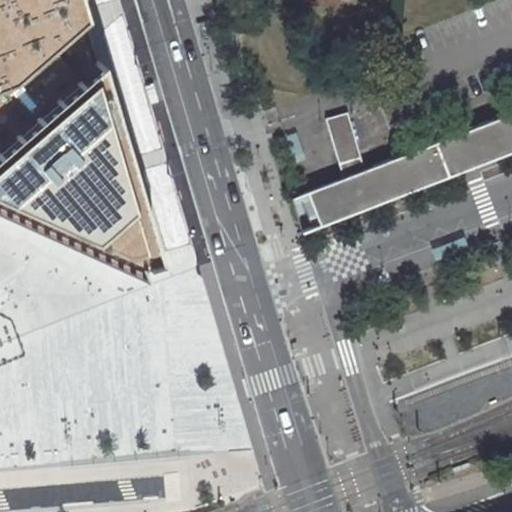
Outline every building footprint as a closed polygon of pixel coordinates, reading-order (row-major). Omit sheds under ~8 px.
[(0,0),(0,76),(1,76),(84,17),(79,0),(0,0)] [(126,12),(119,14),(124,30),(131,28),(126,12)] [(1,76),(0,76),(0,136),(95,52),(84,17),(1,76)] [(95,52),(0,136),(0,201),(133,261),(155,253),(95,52)] [(319,224),(511,149),(511,111),(372,165),(363,169),(346,112),(325,118),(342,177),(322,185),(305,191),(319,224)] [(288,138),(295,161),(307,157),(300,134),(288,138)] [(431,249),(435,259),(468,247),(464,236),(431,249)]
